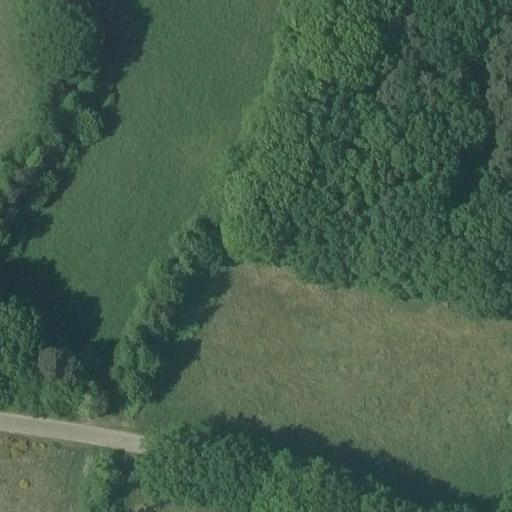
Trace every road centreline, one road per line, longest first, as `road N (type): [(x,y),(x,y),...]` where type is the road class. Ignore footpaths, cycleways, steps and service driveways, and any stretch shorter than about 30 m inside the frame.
road 1 (unclassified): [(0,426),(117,443),(361,511)]
road 2 (track): [(117,443),(0,337)]
